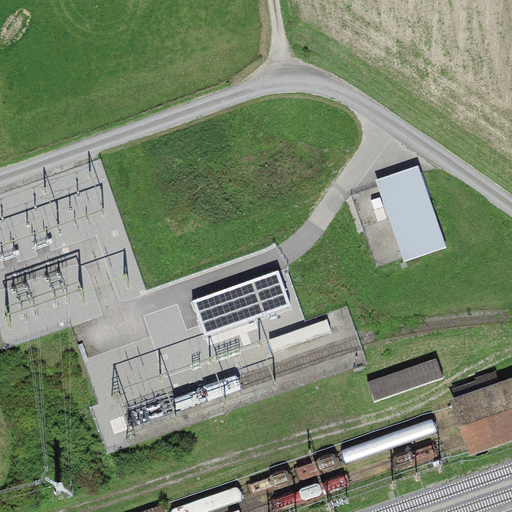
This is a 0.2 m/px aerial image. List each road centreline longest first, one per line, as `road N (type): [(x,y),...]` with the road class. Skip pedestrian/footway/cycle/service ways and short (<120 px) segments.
road 1 (track): [(511,208),(359,101),(288,78),(0,177)]
road 2 (track): [(511,352),(420,401),(67,511)]
